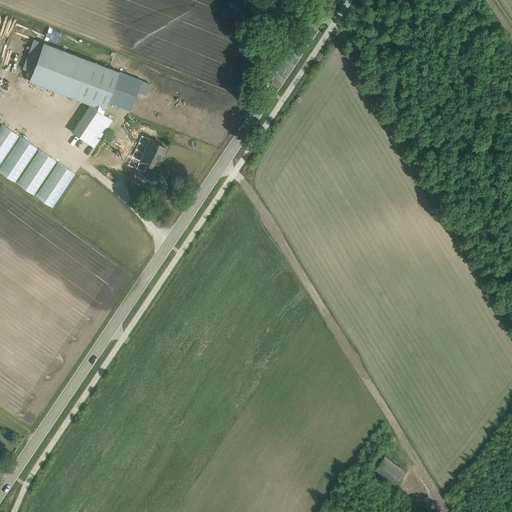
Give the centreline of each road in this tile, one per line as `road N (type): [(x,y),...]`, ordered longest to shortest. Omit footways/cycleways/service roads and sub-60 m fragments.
road 1 (secondary): [(0,494),(335,0)]
road 2 (track): [(448,511),(234,171)]
